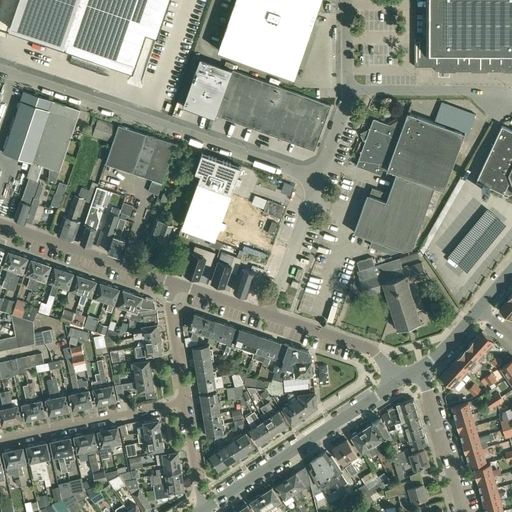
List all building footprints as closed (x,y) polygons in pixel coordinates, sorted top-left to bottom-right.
[(18,0),(9,27),(63,46),(67,47),(133,70),(147,31),(158,35),(169,0),(18,0)] [(234,0),(218,49),(295,77),(321,0),(234,0)] [(511,0),(425,0),(426,33),(423,33),(423,37),(419,37),(415,37),(415,50),(415,54),(414,66),(435,66),(435,70),(439,70),(439,71),(455,71),(455,70),(471,70),(471,72),(487,72),(487,70),(503,70),(503,72),(511,71),(511,0)] [(111,64),(73,51),(69,62),(107,75),(111,64)] [(200,57),(182,106),(184,106),(214,117),(215,118),(216,114),(233,69),(200,57)] [(216,114),(240,123),(256,77),(233,69),(216,114)] [(240,123),(262,131),(279,86),(256,77),(240,123)] [(262,131),(285,139),(290,124),(289,124),(295,109),(300,93),(279,86),(262,131)] [(3,152),(30,161),(51,100),(23,91),(3,152)] [(300,93),(295,109),(325,120),(331,104),(300,93)] [(25,176),(27,177),(35,180),(40,165),(49,168),(49,179),(54,181),(79,110),(51,100),(30,161),(25,176)] [(320,135),(325,120),(295,109),(289,124),(290,124),(320,135)] [(373,118),(370,128),(356,165),(381,174),(385,163),(388,164),(387,169),(396,172),(389,193),(372,187),(370,194),(367,193),(354,232),(372,238),(370,246),(391,253),(413,246),(435,186),(444,190),(465,132),(407,112),(401,128),(373,118)] [(97,120),(92,135),(112,141),(117,126),(97,120)] [(145,133),(118,124),(105,162),(132,171),(145,133)] [(285,139),(314,150),(320,135),(290,124),(285,139)] [(490,186),(504,192),(508,194),(509,195),(511,193),(511,129),(502,125),(477,179),(484,183),(481,189),(487,192),(490,186)] [(145,133),(132,171),(145,175),(158,137),(145,133)] [(177,143),(158,137),(145,175),(163,181),(177,143)] [(201,173),(182,226),(215,238),(219,228),(223,229),(225,223),(221,221),(234,184),(239,186),(241,179),(237,178),(241,166),(202,152),(195,171),(201,173)] [(13,219),(24,222),(30,205),(31,205),(33,202),(33,198),(32,198),(38,181),(35,180),(27,177),(19,200),(13,219)] [(467,181),(462,177),(420,248),(424,251),(467,181)] [(163,183),(158,182),(153,180),(149,191),(159,195),(163,183)] [(92,182),(86,198),(85,201),(91,203),(98,184),(92,182)] [(170,194),(164,192),(163,192),(160,201),(167,203),(170,194)] [(63,215),(56,234),(73,239),(79,220),(75,219),(81,203),(83,197),(74,194),(67,216),(63,215)] [(58,208),(60,202),(53,199),(51,205),(58,208)] [(129,215),(133,205),(123,202),(120,212),(129,215)] [(90,212),(79,241),(90,245),(95,228),(90,226),(97,206),(91,203),(88,211),(90,212)] [(101,230),(110,233),(116,214),(108,211),(101,230)] [(166,239),(172,223),(164,220),(167,212),(162,211),(159,219),(156,217),(150,232),(158,235),(158,236),(166,239)] [(119,217),(108,251),(119,255),(124,239),(119,237),(125,219),(119,217)] [(221,243),(211,239),(209,244),(219,248),(221,243)] [(195,245),(185,273),(198,278),(204,263),(211,265),(216,252),(195,245)] [(5,280),(9,281),(18,254),(14,253),(14,252),(10,250),(10,251),(9,251),(4,266),(9,268),(5,280)] [(23,255),(18,254),(9,281),(7,289),(15,291),(19,277),(17,276),(18,271),(23,272),(28,257),(27,257),(27,256),(23,255)] [(219,260),(211,281),(218,284),(224,286),(227,278),(230,271),(236,273),(242,258),(235,255),(231,265),(219,260)] [(372,257),(357,262),(359,269),(374,265),(372,257)] [(359,269),(357,271),(360,281),(364,295),(385,289),(397,328),(396,328),(396,329),(406,326),(412,325),(422,321),(422,320),(420,321),(408,282),(426,276),(421,262),(402,268),(401,263),(399,257),(384,262),(375,265),(359,269)] [(28,287),(33,289),(42,262),(37,260),(37,259),(33,258),(33,259),(32,259),(27,274),(32,275),(28,287)] [(46,263),(42,262),(33,289),(38,291),(41,279),(46,280),(51,265),(50,265),(50,264),(46,262),(46,263)] [(242,268),(234,290),(247,295),(253,279),(259,281),(264,269),(252,265),(250,271),(242,268)] [(60,285),(65,270),(61,269),(62,268),(57,266),(56,267),(55,267),(49,282),(55,284),(54,286),(51,294),(56,295),(60,285)] [(298,268),(295,277),(300,279),(304,270),(298,268)] [(68,271),(65,270),(60,285),(64,286),(63,289),(68,291),(74,273),(72,272),(73,271),(68,270),(68,271)] [(78,291),(83,293),(88,278),(84,276),(84,275),(79,274),(79,275),(78,274),(72,292),(77,294),(78,291)] [(87,294),(91,295),(96,281),(95,280),(96,279),(91,278),(90,279),(88,278),(83,293),(79,303),(84,305),(87,294)] [(101,299),(105,300),(110,286),(107,284),(107,283),(102,281),(102,283),(101,282),(95,300),(100,301),(101,299)] [(119,287),(113,285),(113,286),(110,286),(105,300),(110,302),(107,310),(112,312),(120,288),(118,288),(119,287)] [(123,307),(128,308),(133,293),(130,292),(130,291),(125,289),(125,290),(124,290),(118,307),(122,309),(123,307)] [(133,293),(128,308),(132,309),(131,312),(136,314),(138,311),(143,296),(141,296),(141,295),(137,293),(136,294),(133,293)] [(143,296),(138,311),(136,314),(131,312),(129,319),(129,327),(135,324),(140,323),(139,318),(141,315),(144,315),(143,310),(156,308),(155,301),(153,299),(147,296),(146,298),(143,296)] [(11,312),(15,301),(4,297),(1,309),(11,312)] [(22,317),(24,311),(26,307),(28,302),(16,298),(15,302),(11,313),(22,317)] [(511,302),(507,298),(507,299),(508,299),(500,309),(511,318),(511,302)] [(52,305),(41,302),(38,311),(49,315),(52,305)] [(26,307),(24,311),(22,317),(26,318),(33,321),(38,308),(30,305),(28,308),(26,307)] [(143,310),(144,315),(145,323),(159,321),(157,313),(156,308),(143,310)] [(60,320),(71,324),(75,312),(63,309),(60,320)] [(85,316),(75,312),(71,324),(82,327),(85,316)] [(14,348),(35,343),(35,332),(34,332),(33,321),(22,317),(11,313),(16,336),(12,337),(14,348)] [(199,334),(205,316),(195,313),(190,326),(191,329),(194,330),(192,339),(186,340),(187,346),(198,344),(199,334)] [(215,320),(205,316),(199,334),(204,335),(205,334),(210,336),(215,320)] [(87,318),(84,326),(94,330),(97,321),(87,318)] [(220,341),(226,324),(215,320),(210,336),(215,337),(215,339),(220,341)] [(99,323),(98,324),(96,331),(105,334),(108,326),(99,323)] [(135,337),(141,336),(160,333),(160,332),(161,332),(160,327),(159,327),(158,323),(143,325),(143,330),(136,331),(135,334),(135,337)] [(112,337),(115,335),(118,333),(118,331),(113,330),(114,326),(110,324),(109,328),(108,328),(106,335),(112,337)] [(236,327),(226,324),(220,341),(225,343),(226,341),(230,343),(236,327)] [(70,327),(68,335),(88,340),(90,332),(70,327)] [(243,349),(250,332),(240,328),(235,344),(239,345),(238,347),(243,349)] [(51,329),(43,330),(46,342),(53,341),(51,329)] [(43,330),(35,332),(35,343),(36,345),(46,342),(43,330)] [(494,342),(482,331),(474,339),(473,340),(486,351),(494,342)] [(254,353),(255,351),(260,335),(250,332),(243,349),(249,351),(254,353)] [(145,341),(146,345),(161,343),(161,339),(162,339),(161,334),(160,334),(160,333),(141,336),(142,341),(145,341)] [(93,336),(96,348),(106,346),(104,334),(93,336)] [(252,357),(264,361),(271,339),(260,335),(255,351),(254,353),(252,357)] [(9,349),(14,348),(12,337),(6,338),(9,349)] [(6,338),(0,339),(3,350),(9,349),(6,338)] [(270,356),(272,356),(276,358),(281,342),(271,339),(264,361),(263,363),(267,365),(270,356)] [(473,340),(465,349),(478,360),(486,351),(473,340)] [(69,343),(70,346),(72,356),(84,353),(81,344),(73,346),(72,342),(69,343)] [(309,352),(281,342),(276,358),(277,358),(273,372),(275,372),(273,379),(282,382),(283,378),(296,375),(313,373),(311,354),(309,352)] [(138,357),(149,355),(163,353),(163,351),(164,351),(163,346),(162,347),(161,343),(146,345),(136,347),(138,357)] [(194,346),(195,357),(213,354),(212,348),(210,348),(209,344),(194,346)] [(83,407),(77,378),(74,365),(72,356),(70,346),(64,347),(65,354),(66,357),(67,357),(75,392),(70,393),(73,409),(75,408),(75,410),(80,409),(80,407),(83,407)] [(110,351),(112,362),(120,360),(118,349),(110,351)] [(469,369),(478,360),(465,349),(457,357),(469,369)] [(84,353),(72,356),(74,365),(86,363),(84,353)] [(25,367),(37,364),(36,354),(23,357),(25,367)] [(197,369),(213,366),(212,360),(214,359),(213,354),(195,357),(197,369)] [(496,355),(493,358),(500,364),(503,360),(496,355)] [(13,369),(25,367),(23,357),(11,360),(13,369)] [(232,359),(225,357),(223,364),(230,366),(232,359)] [(457,358),(449,367),(461,378),(469,369),(457,357),(456,358),(457,358)] [(136,371),(151,369),(151,365),(152,365),(151,360),(150,360),(150,358),(132,362),(133,367),(135,367),(136,371)] [(497,367),(500,364),(493,358),(490,361),(497,367)] [(98,360),(101,372),(107,402),(110,401),(111,402),(115,401),(115,400),(117,399),(113,384),(109,385),(103,359),(98,360)] [(508,377),(511,374),(511,359),(501,367),(508,377)] [(14,374),(13,369),(11,360),(0,361),(0,365),(3,378),(14,375),(14,374)] [(60,360),(48,362),(50,369),(61,367),(60,360)] [(214,371),(213,366),(197,369),(199,379),(217,376),(216,370),(214,371)] [(453,387),(461,378),(449,367),(441,376),(453,387)] [(152,372),(151,369),(136,371),(136,375),(134,376),(135,381),(153,378),(153,377),(153,372),(152,372)] [(242,381),(244,382),(246,377),(247,373),(243,372),(243,371),(237,369),(238,373),(242,381)] [(103,402),(107,402),(101,372),(96,373),(97,380),(92,381),(97,404),(98,403),(99,404),(103,404),(103,402)] [(236,373),(233,373),(232,375),(235,385),(238,386),(244,384),(242,381),(238,373),(236,373)] [(491,373),(488,375),(493,382),(496,380),(491,373)] [(489,385),(493,382),(488,375),(484,377),(489,385)] [(222,376),(217,376),(199,379),(201,389),(223,386),(222,376)] [(82,377),(77,378),(83,407),(87,406),(87,407),(92,406),(91,405),(93,405),(88,380),(83,381),(82,377)] [(244,384),(256,386),(258,379),(246,377),(244,382),(244,384)] [(59,412),(55,389),(52,378),(48,379),(50,390),(52,397),(46,399),(50,414),(51,414),(51,415),(56,414),(56,412),(59,412)] [(52,378),(55,389),(59,412),(63,411),(63,412),(68,411),(68,410),(69,410),(66,394),(61,395),(57,378),(52,378)] [(154,384),(155,384),(154,379),(153,379),(153,378),(135,381),(121,383),(116,384),(118,398),(125,397),(124,389),(138,386),(139,391),(147,389),(148,395),(155,393),(155,388),(154,384)] [(258,379),(256,386),(267,387),(269,381),(258,379)] [(28,383),(29,384),(29,387),(36,417),(40,416),(40,417),(44,416),(44,415),(46,415),(42,399),(37,401),(34,386),(33,382),(28,383)] [(474,383),(471,386),(477,392),(480,389),(474,383)] [(36,417),(29,387),(29,384),(24,385),(28,402),(22,404),(26,419),(28,419),(28,420),(32,419),(32,418),(36,417)] [(234,399),(240,399),(242,394),(242,392),(242,386),(233,386),(234,399)] [(474,395),(477,392),(471,386),(468,390),(474,395)] [(21,420),(22,420),(18,404),(14,405),(10,390),(6,391),(7,400),(12,422),(16,421),(16,422),(21,421),(21,420)] [(242,392),(242,394),(245,400),(250,398),(246,390),(242,392)] [(12,422),(7,400),(6,391),(1,392),(3,401),(4,408),(0,408),(0,413),(2,424),(4,424),(4,425),(9,424),(9,423),(12,422)] [(201,393),(203,404),(221,401),(220,395),(218,395),(217,391),(201,393)] [(290,395),(290,401),(300,416),(317,405),(315,392),(297,394),(290,395)] [(494,401),(501,396),(499,392),(491,397),(494,401)] [(501,396),(494,401),(496,404),(503,400),(501,396)] [(397,403),(398,406),(400,412),(417,406),(415,397),(397,403)] [(494,401),(491,397),(484,402),(487,405),(494,401)] [(221,401),(203,404),(205,416),(213,415),(212,413),(220,411),(220,407),(222,407),(221,401)] [(281,429),(289,424),(280,410),(276,412),(269,401),(265,404),(281,429)] [(287,405),(283,408),(292,422),(300,416),(290,401),(286,404),(287,405)] [(455,418),(472,413),(468,401),(452,406),(455,417),(455,418)] [(494,401),(487,405),(489,409),(496,404),(494,401)] [(274,433),(281,429),(265,404),(265,405),(261,407),(264,411),(261,414),(265,420),(274,433)] [(398,406),(392,408),(387,410),(381,415),(382,417),(387,425),(394,423),(403,421),(420,416),(417,406),(400,412),(398,406)] [(232,411),(233,420),(242,418),(240,410),(232,411)] [(222,418),(220,411),(212,413),(213,415),(205,416),(207,426),(225,423),(224,417),(222,418)] [(267,438),(274,433),(265,420),(262,422),(255,411),(250,414),(267,438)] [(475,425),(472,413),(455,418),(458,430),(475,425)] [(267,438),(250,414),(246,416),(253,427),(250,429),(259,443),(267,438)] [(420,416),(403,421),(394,423),(396,428),(390,430),(392,434),(397,432),(423,424),(420,416)] [(392,436),(380,418),(372,423),(383,438),(382,439),(384,442),(383,442),(386,446),(390,445),(389,440),(393,438),(392,436)] [(160,423),(160,419),(144,422),(145,427),(138,428),(139,433),(143,432),(161,429),(161,428),(162,428),(161,423),(160,423)] [(126,423),(120,424),(122,435),(128,434),(126,423)] [(225,429),(225,423),(207,426),(208,436),(224,433),(223,429),(225,429)] [(379,445),(383,442),(384,442),(382,439),(383,438),(372,423),(362,429),(377,453),(382,450),(379,445)] [(426,433),(423,424),(397,432),(399,437),(400,441),(408,438),(426,433)] [(112,427),(108,428),(112,443),(116,442),(117,445),(122,444),(118,426),(117,426),(117,425),(112,426),(112,427)] [(478,436),(475,425),(458,430),(459,430),(462,441),(478,436)] [(105,428),(100,429),(100,430),(98,430),(102,448),(100,448),(102,457),(110,455),(109,450),(113,450),(112,443),(108,428),(105,429),(105,428)] [(146,437),(147,441),(163,439),(162,435),(163,434),(163,430),(161,430),(161,429),(143,432),(144,437),(146,437)] [(380,456),(377,453),(362,429),(352,436),(362,451),(370,446),(372,450),(370,451),(375,459),(380,456)] [(84,433),(88,448),(90,458),(92,458),(98,449),(94,431),(93,431),(93,430),(88,431),(88,432),(84,433)] [(242,433),(237,436),(247,451),(256,445),(247,431),(243,434),(242,433)] [(88,448),(84,433),(81,434),(81,433),(76,434),(76,435),(75,435),(78,453),(84,452),(84,449),(88,448)] [(411,448),(428,442),(426,433),(408,438),(411,448)] [(75,459),(75,454),(71,436),(69,436),(69,435),(64,436),(64,437),(61,438),(64,453),(66,463),(71,462),(70,460),(75,459)] [(237,457),(247,451),(237,436),(232,439),(233,441),(228,444),(237,457)] [(465,453),(482,448),(478,436),(462,441),(465,453)] [(68,470),(66,463),(64,453),(61,438),(58,439),(57,438),(52,439),(53,440),(51,440),(54,455),(58,454),(59,457),(62,471),(68,470)] [(163,442),(163,439),(147,441),(145,442),(146,446),(146,452),(164,449),(164,447),(165,447),(165,442),(163,442)] [(334,447),(344,463),(357,454),(347,439),(334,447)] [(37,443),(42,466),(44,474),(45,479),(47,486),(51,485),(45,457),(50,456),(47,441),(46,441),(46,440),(41,441),(41,442),(37,443)] [(45,479),(44,474),(42,466),(37,443),(34,444),(33,443),(28,444),(29,445),(27,446),(30,461),(32,470),(37,469),(39,480),(45,479)] [(126,444),(128,456),(137,454),(135,443),(126,444)] [(218,448),(228,463),(237,457),(228,444),(224,447),(223,445),(218,448)] [(22,447),(22,445),(17,446),(17,448),(14,448),(18,471),(19,475),(24,474),(22,463),(27,462),(23,446),(22,447)] [(19,475),(18,471),(14,448),(10,449),(10,448),(5,449),(5,450),(4,451),(7,466),(12,465),(15,476),(19,475)] [(219,469),(228,463),(218,448),(213,451),(214,453),(211,455),(211,457),(219,469)] [(412,453),(411,448),(399,451),(395,452),(392,453),(400,479),(405,477),(401,465),(414,461),(416,468),(424,465),(424,464),(429,462),(425,449),(412,453)] [(470,465),(472,464),(485,460),(482,448),(465,453),(466,453),(470,465)] [(161,453),(156,454),(158,464),(165,463),(181,461),(180,457),(181,457),(180,451),(179,451),(179,450),(166,452),(161,453)] [(326,451),(318,456),(333,480),(334,480),(338,486),(340,488),(343,486),(346,491),(350,489),(347,483),(348,483),(340,471),(342,470),(332,455),(329,456),(326,451)] [(141,456),(129,457),(131,468),(143,466),(141,456)] [(313,467),(330,492),(338,486),(334,480),(333,480),(318,456),(311,461),(313,467)] [(166,467),(156,469),(157,474),(182,470),(182,469),(183,469),(182,464),(181,464),(181,461),(165,463),(166,467)] [(352,463),(347,466),(346,467),(352,475),(358,471),(352,463)] [(490,463),(474,468),(477,480),(493,475),(490,463)] [(311,484),(309,470),(308,465),(307,464),(286,478),(300,499),(304,496),(299,489),(305,485),(306,487),(311,484)] [(119,475),(126,472),(125,466),(117,468),(117,470),(119,475)] [(313,467),(309,470),(311,484),(314,494),(322,491),(325,496),(330,492),(313,467)] [(358,487),(365,498),(384,487),(374,469),(361,478),(364,483),(358,487)] [(95,485),(97,484),(107,480),(106,474),(105,473),(104,470),(93,473),(94,479),(95,485)] [(107,480),(108,480),(119,475),(117,470),(105,473),(106,474),(107,480)] [(119,475),(123,480),(132,478),(130,470),(126,472),(119,475)] [(155,474),(152,475),(154,485),(155,485),(156,484),(168,482),(184,480),(183,476),(184,476),(183,471),(182,471),(182,470),(157,474),(155,474)] [(378,475),(384,484),(390,481),(384,472),(378,475)] [(115,490),(125,484),(124,482),(123,480),(119,475),(108,480),(115,490)] [(497,487),(493,475),(477,480),(477,481),(478,480),(481,491),(497,487)] [(123,480),(124,482),(125,484),(128,489),(138,487),(137,477),(132,478),(123,480)] [(300,499),(286,478),(276,485),(285,498),(292,494),(297,501),(300,499)] [(427,496),(424,482),(415,485),(413,478),(401,481),(402,482),(393,485),(393,487),(385,489),(387,496),(404,491),(406,500),(408,501),(413,500),(427,496)] [(102,492),(112,486),(108,480),(98,485),(102,492)] [(154,485),(153,485),(155,499),(171,496),(171,495),(170,494),(170,492),(185,489),(185,488),(186,488),(185,483),(184,483),(184,480),(168,482),(156,484),(155,485),(154,485)] [(102,492),(97,484),(95,485),(86,489),(92,499),(102,492)] [(55,501),(55,502),(62,499),(60,492),(59,486),(52,488),(55,501)] [(286,508),(283,503),(281,500),(272,487),(261,494),(270,507),(275,503),(277,507),(280,505),(283,510),(286,508)] [(500,499),(497,487),(481,491),(484,503),(500,499)] [(132,493),(134,496),(144,511),(145,511),(152,508),(139,488),(132,493)] [(357,488),(344,495),(349,504),(362,496),(357,488)] [(62,499),(63,499),(73,495),(72,489),(60,492),(62,499)] [(86,489),(78,493),(74,494),(80,502),(82,506),(92,500),(92,499),(86,489)] [(39,509),(40,509),(49,505),(47,494),(36,496),(37,501),(39,509)] [(77,504),(80,502),(74,494),(73,495),(63,499),(71,511),(79,507),(77,504)] [(251,501),(258,511),(273,511),(270,507),(261,494),(251,501)] [(63,499),(62,499),(55,502),(52,503),(55,508),(57,511),(66,511),(69,510),(70,511),(71,511),(63,499)] [(307,511),(300,499),(297,501),(302,511),(307,511)] [(500,499),(484,503),(486,511),(496,511),(503,510),(500,499)] [(33,511),(39,509),(37,501),(25,504),(26,511),(33,511)] [(129,511),(126,508),(123,503),(115,509),(117,511),(129,511)]
